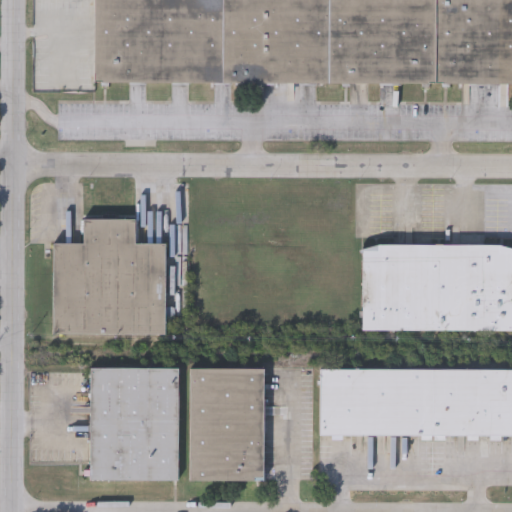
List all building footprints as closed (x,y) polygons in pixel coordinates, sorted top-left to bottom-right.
[(94,0),(511,0),(511,85),(94,84),(94,0)] [(52,243),(82,243),(82,219),(134,219),(134,243),(164,243),(164,335),(52,335),(52,243)] [(362,245),(511,245),(511,330),(361,330),(362,245)] [(178,482),(89,481),(90,368),(178,368),(178,482)] [(263,368),(263,482),(189,482),(189,368),(263,368)] [(511,437),(319,436),(319,369),(511,370),(511,437)]
